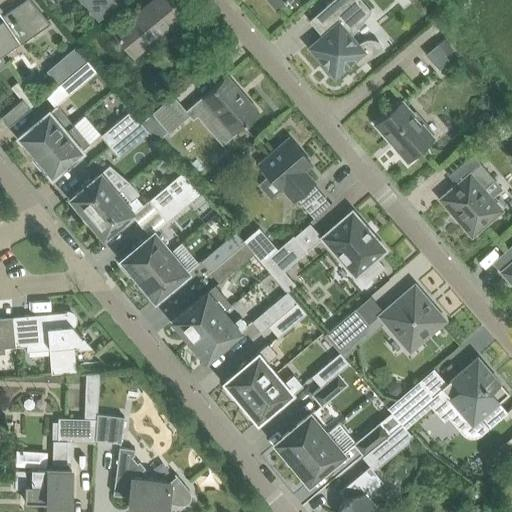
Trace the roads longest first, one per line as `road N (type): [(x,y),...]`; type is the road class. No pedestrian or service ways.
road 1 (residential): [(511,344),(215,0)]
road 2 (residential): [(282,511),(92,281)]
